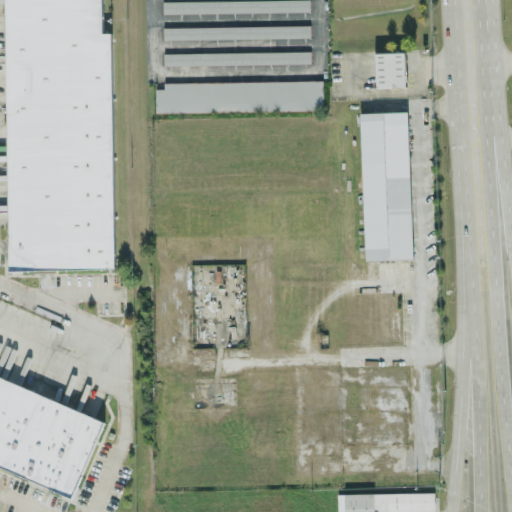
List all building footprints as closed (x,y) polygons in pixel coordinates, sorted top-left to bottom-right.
[(115,268),(111,33),(102,33),(101,0),(5,0),(9,270),(115,268)] [(212,0),(163,1),(163,13),(310,11),(309,0),(212,0)] [(310,25),(163,27),(164,39),(310,37),(310,25)] [(310,51),(164,53),(164,65),(311,63),(310,51)] [(405,51),(374,52),(376,87),(406,86),(405,51)] [(164,82),(164,88),(156,88),(156,112),(323,110),(323,80),(164,82)] [(408,111),(360,112),(365,259),(413,258),(408,111)] [(107,411),(0,369),(0,458),(77,488),(107,411)] [(375,511),(434,510),(434,492),(337,493),(337,511),(375,511)]
